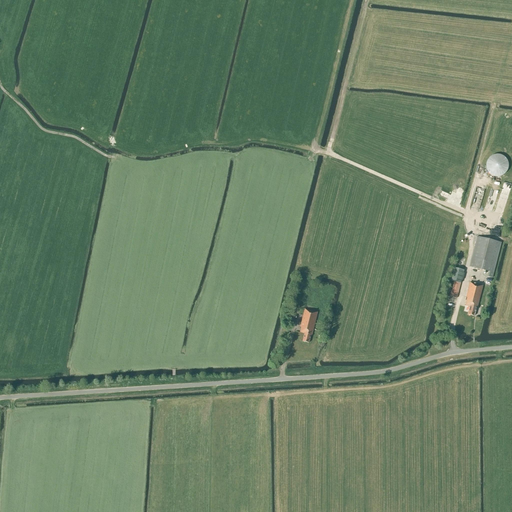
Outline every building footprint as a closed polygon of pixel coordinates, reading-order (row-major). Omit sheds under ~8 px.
[(495,181),(497,181),(499,181),(502,180),(504,179),(507,176),(508,174),(509,171),(509,168),(508,165),(507,161),(505,159),(502,157),(500,157),(497,156),(494,156),(491,158),(489,159),(486,162),(485,165),(484,168),(484,171),(485,174),(487,177),(490,179),(492,180),(495,181)] [(484,211),(487,212),(493,193),(490,192),(484,211)] [(489,225),(489,224),(489,222),(489,221),(488,220),(488,219),(487,218),(486,217),(485,217),(484,216),(483,216),(482,216),(480,216),(479,216),(478,217),(477,217),(476,218),(475,219),(475,220),(474,221),(474,222),(474,224),(474,225),(474,226),(475,227),(475,228),(476,229),(477,230),(478,230),(479,231),(480,231),(482,231),(483,231),(484,231),(485,230),(486,230),(487,229),(488,228),(488,227),(489,226),(489,225)] [(501,242),(492,240),(477,237),(470,267),(489,271),(487,277),(492,278),(501,242)] [(457,298),(464,270),(453,267),(450,281),(453,281),(450,296),(457,298)] [(477,308),(483,285),(470,282),(466,300),(467,300),(465,305),(470,307),(468,314),(474,316),(476,308),(477,308)] [(312,335),(318,312),(305,309),(300,327),(301,327),(300,332),(304,333),(302,341),(309,343),(311,335),(312,335)]
